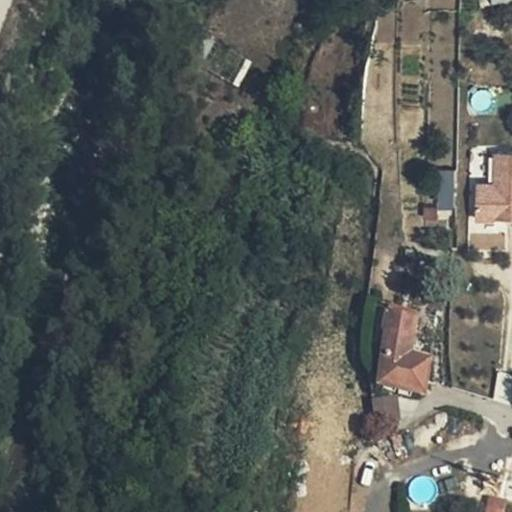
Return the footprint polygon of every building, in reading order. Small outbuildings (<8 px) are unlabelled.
[(511,215),(511,147),(495,148),(496,177),(479,177),(480,217),(511,215)] [(458,148),(457,165),(472,167),(473,148),(458,148)] [(457,165),(457,184),(471,186),(472,167),(457,165)] [(404,315),(398,342),(418,346),(413,370),(438,374),(440,363),(444,340),(424,336),(432,296),(405,290),(399,313),(404,315)] [(393,365),(413,370),(418,346),(398,342),(393,365)] [(387,381),(391,407),(416,403),(412,378),(387,381)] [(511,511),(511,510),(511,476),(504,474),(501,486),(499,497),(495,511),(511,511)]
